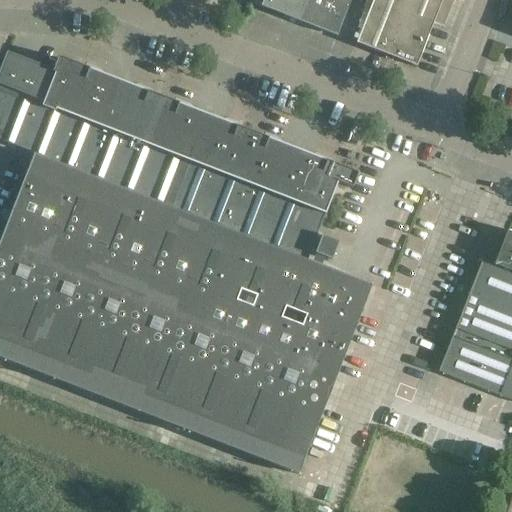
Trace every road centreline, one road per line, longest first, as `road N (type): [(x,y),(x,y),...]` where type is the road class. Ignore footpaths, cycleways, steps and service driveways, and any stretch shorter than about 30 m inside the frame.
road 1 (unclassified): [(435,129),(142,14),(70,0)]
road 2 (unclassified): [(435,129),(486,0)]
